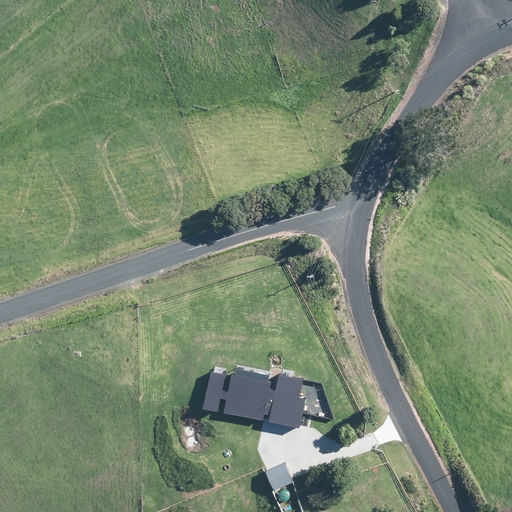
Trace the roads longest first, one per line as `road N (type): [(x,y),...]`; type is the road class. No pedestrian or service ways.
road 1 (unclassified): [(353,206),(0,305)]
road 2 (unclassified): [(456,511),(357,314),(353,206)]
road 3 (unclassified): [(353,206),(407,116),(482,20)]
